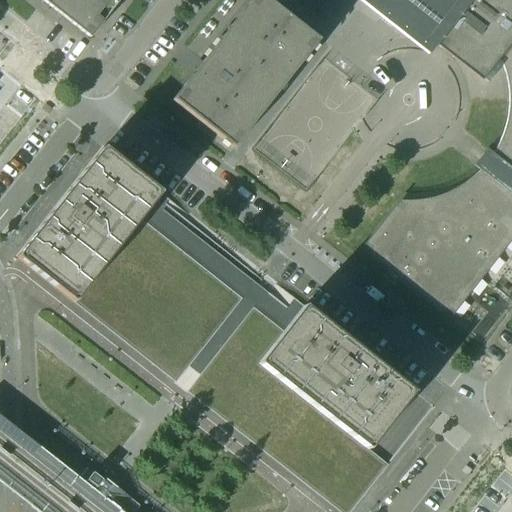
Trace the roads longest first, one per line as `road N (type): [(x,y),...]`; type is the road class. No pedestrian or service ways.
road 1 (residential): [(485,403),(101,96)]
road 2 (residential): [(0,227),(101,96)]
road 3 (residential): [(398,511),(485,403)]
road 4 (residential): [(101,96),(0,16)]
road 5 (residential): [(101,96),(173,0)]
